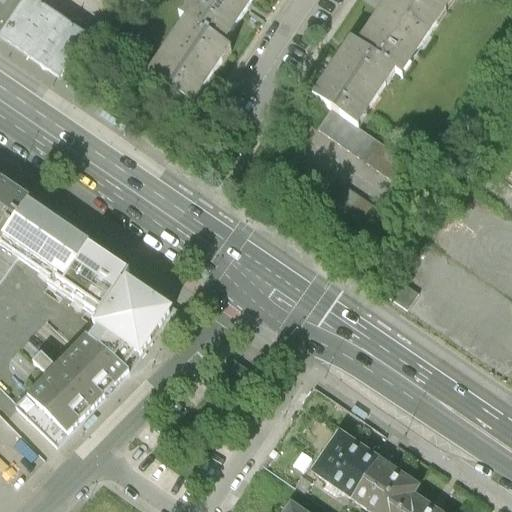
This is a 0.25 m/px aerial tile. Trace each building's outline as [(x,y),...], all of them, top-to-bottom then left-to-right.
[(29,0),(28,0),(0,0),(0,40),(1,41),(29,0)] [(30,61),(58,20),(29,0),(1,41),(30,61)] [(223,47),(256,0),(192,0),(180,18),(188,23),(223,47)] [(400,80),(438,23),(404,0),(390,0),(357,50),(392,74),(400,80)] [(404,0),(438,23),(453,0),(404,0)] [(88,40),(58,20),(30,61),(60,81),(88,40)] [(232,53),(223,47),(188,23),(150,79),(193,109),(232,53)] [(354,129),(392,74),(357,50),(350,45),(312,100),(331,113),(354,129)] [(511,46),(467,110),(470,195),(468,195),(469,206),(511,205),(511,204),(511,46)] [(422,174),(354,129),(331,113),(317,134),(407,195),(422,174)] [(300,158),(286,178),(373,238),(387,219),(300,158)] [(30,210),(2,191),(0,194),(0,240),(6,245),(30,210)] [(96,255),(30,210),(6,245),(21,256),(72,290),(93,259),(96,255)] [(0,286),(21,256),(6,245),(0,254),(0,286)] [(130,285),(93,259),(72,290),(69,295),(106,320),(127,289),(130,285)] [(175,321),(127,289),(106,320),(96,335),(99,337),(90,349),(102,359),(111,346),(144,367),(175,321)] [(102,359),(90,349),(87,346),(30,405),(69,443),(129,381),(102,359)] [(232,362),(224,375),(248,392),(257,379),(232,362)] [(311,473),(369,511),(398,511),(408,497),(415,487),(337,435),(311,473)] [(429,511),(408,497),(398,511),(429,511)]
